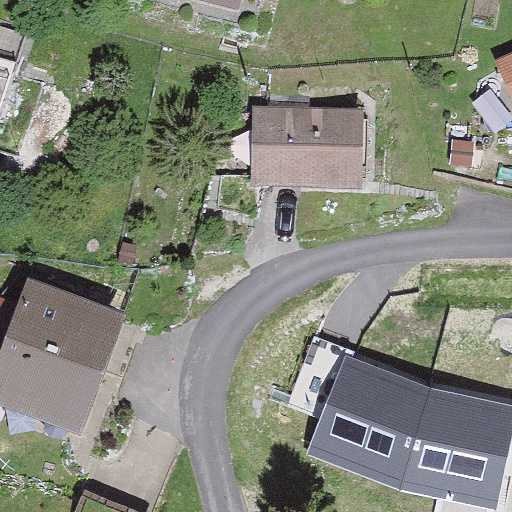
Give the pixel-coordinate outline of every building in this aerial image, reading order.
[(144,0),(144,5),(248,22),(251,0),(144,0)] [(511,63),(501,68),(511,92),(511,63)] [(0,110),(9,77),(0,74),(0,110)] [(252,116),(250,201),(366,204),(368,120),(252,116)] [(28,295),(0,377),(0,425),(93,458),(137,332),(28,295)] [(344,369),(321,457),(404,479),(427,391),(344,369)] [(427,391),(404,479),(487,500),(509,412),(427,391)] [(165,511),(168,505),(98,482),(88,511),(165,511)]
